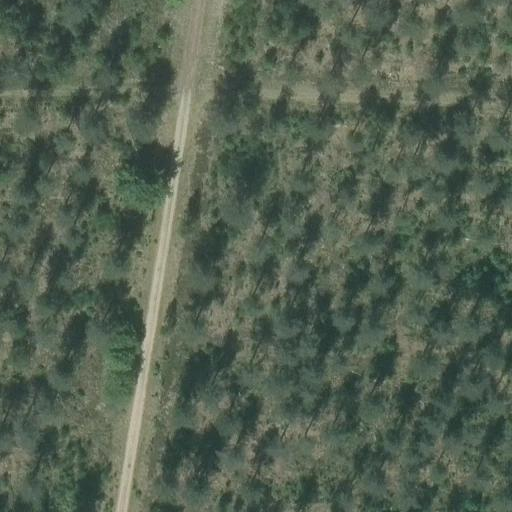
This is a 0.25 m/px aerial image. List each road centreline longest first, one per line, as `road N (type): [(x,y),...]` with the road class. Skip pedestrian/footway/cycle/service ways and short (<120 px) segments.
road 1 (track): [(200,0),(119,511)]
road 2 (track): [(185,92),(511,102)]
road 3 (track): [(185,92),(0,90)]
